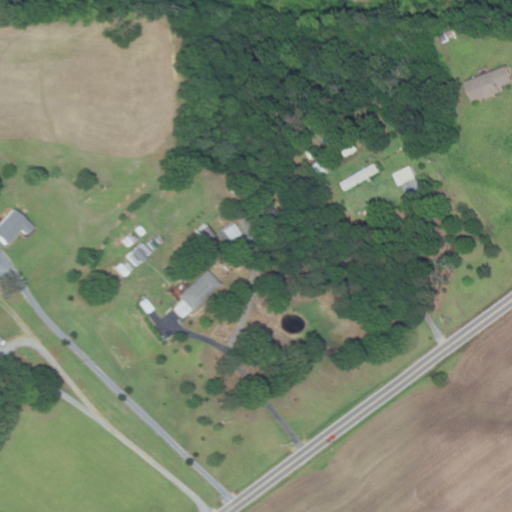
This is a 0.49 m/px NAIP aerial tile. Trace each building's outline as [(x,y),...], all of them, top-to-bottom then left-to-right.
[(450,37),(448,32),(454,29),(456,34),(450,37)] [(443,42),(441,35),(446,33),(449,40),(443,42)] [(476,103),(468,81),(510,65),(511,70),(511,82),(503,86),(505,91),(476,103)] [(323,139),(329,136),(332,141),(326,145),(323,139)] [(355,144),(358,150),(346,156),(343,151),(355,144)] [(314,149),(317,156),(311,158),(308,152),(314,149)] [(325,157),(328,164),(321,167),(317,160),(325,157)] [(347,191),(343,183),(378,163),(383,171),(347,191)] [(412,166),(418,177),(401,186),(395,174),(412,166)] [(246,183),(249,187),(242,192),(239,187),(246,183)] [(236,187),(240,193),(235,196),(231,190),(236,187)] [(265,199),(273,213),(264,219),(256,205),(265,199)] [(0,221),(11,208),(32,227),(25,235),(18,229),(5,244),(0,239),(0,221)] [(232,222),(239,234),(229,241),(222,229),(232,222)] [(204,225),(212,235),(204,241),(196,230),(204,225)] [(140,226),(145,232),(141,235),(136,230),(140,226)] [(131,233),(136,240),(128,246),(123,239),(131,233)] [(159,236),(163,240),(159,244),(155,240),(159,236)] [(152,239),(156,245),(152,248),(147,243),(152,239)] [(141,242),(150,252),(135,266),(126,256),(141,242)] [(127,262),(132,267),(128,272),(123,266),(127,262)] [(181,318),(172,308),(180,300),(176,295),(205,270),(218,285),(181,318)] [(144,297),(152,308),(146,313),(138,302),(144,297)]
